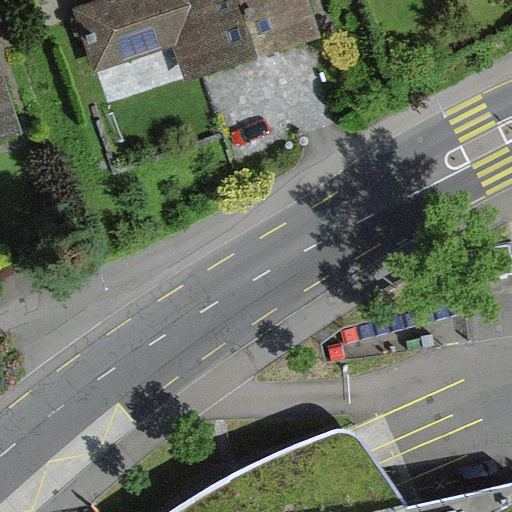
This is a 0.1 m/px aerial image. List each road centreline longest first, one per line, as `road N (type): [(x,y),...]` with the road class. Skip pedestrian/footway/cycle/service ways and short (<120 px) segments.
road 1 (secondary): [(511,130),(363,212),(146,349)]
road 2 (residential): [(511,347),(349,395),(234,398),(202,393),(146,349)]
road 3 (secondary): [(146,349),(0,456)]
